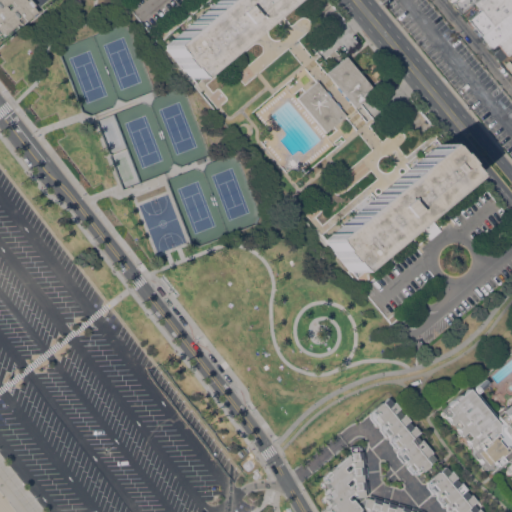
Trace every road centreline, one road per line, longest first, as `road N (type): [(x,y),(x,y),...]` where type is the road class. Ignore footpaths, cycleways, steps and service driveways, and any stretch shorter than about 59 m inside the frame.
road 1 (secondary): [(345,0),(511,199)]
road 2 (tertiary): [(285,480),(137,281)]
road 3 (secondary): [(511,176),(366,0)]
road 4 (tertiary): [(137,281),(0,109)]
